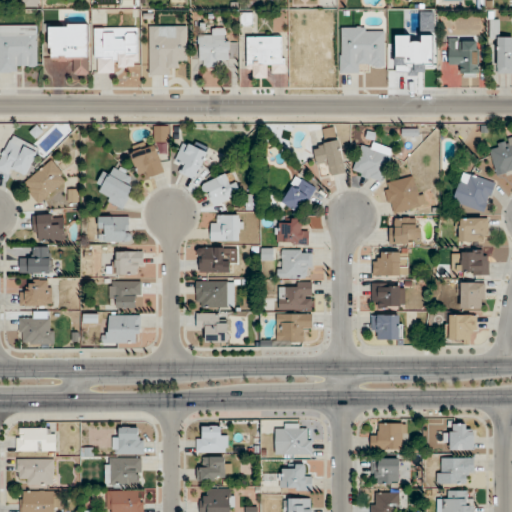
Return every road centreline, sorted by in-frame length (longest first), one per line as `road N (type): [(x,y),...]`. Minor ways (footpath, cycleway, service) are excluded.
road 1 (secondary): [(511,364),(0,369)]
road 2 (secondary): [(0,401),(511,397)]
road 3 (tertiary): [(511,104),(0,105)]
road 4 (residential): [(347,215),(339,244),(340,511)]
road 5 (residential): [(171,367),(170,215)]
